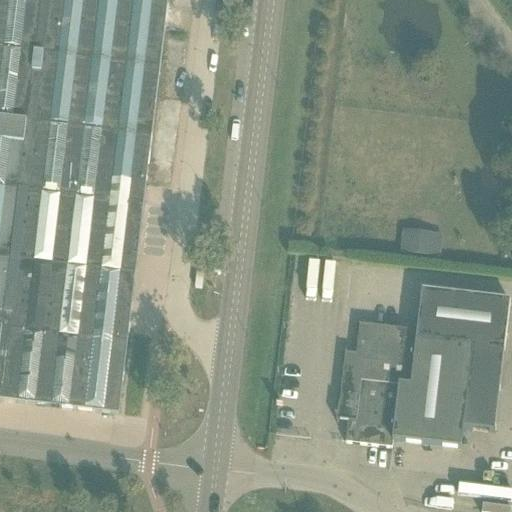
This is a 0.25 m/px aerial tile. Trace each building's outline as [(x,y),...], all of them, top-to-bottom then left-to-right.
[(105,181),(146,186),(167,0),(0,0),(0,119),(26,123),(18,192),(103,202),(105,181)] [(0,370),(5,330),(13,262),(9,262),(18,192),(26,123),(0,119),(0,370)] [(135,275),(146,187),(146,186),(105,181),(103,202),(18,192),(9,262),(13,262),(13,260),(135,275)] [(400,233),(399,256),(440,258),(441,234),(400,233)] [(127,345),(133,295),(135,275),(13,260),(13,262),(5,330),(127,345)] [(196,276),(194,290),(202,291),(203,277),(196,276)] [(345,354),(339,409),(346,410),(344,423),(348,423),(345,445),(390,451),(391,443),(459,451),(461,431),(493,435),(508,304),(421,294),(417,334),(359,327),(356,357),(346,356),(346,354),(345,354)] [(0,402),(119,417),(126,356),(127,345),(5,330),(0,370),(0,402)]
